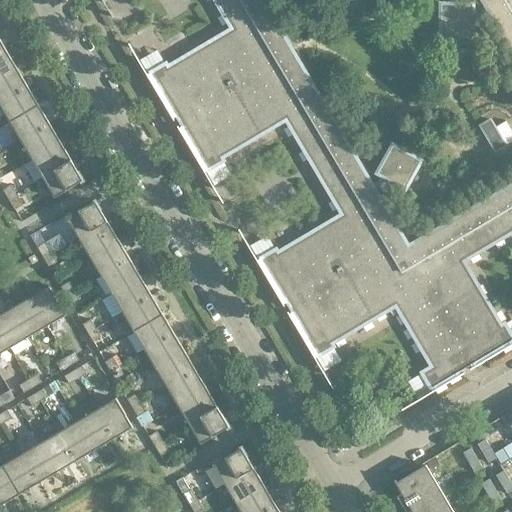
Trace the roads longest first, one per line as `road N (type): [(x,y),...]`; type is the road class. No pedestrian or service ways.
road 1 (unclassified): [(44,0),(333,491)]
road 2 (residential): [(333,491),(511,387)]
